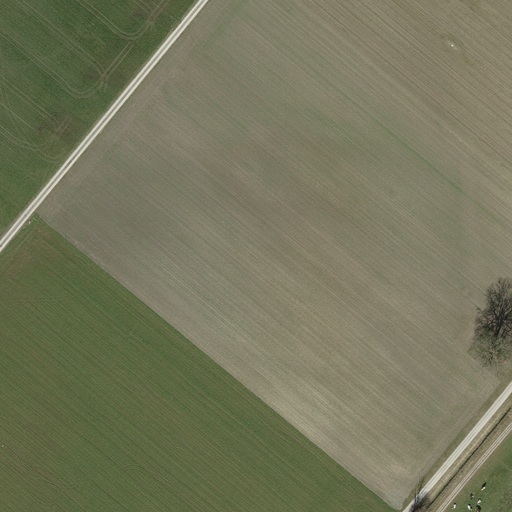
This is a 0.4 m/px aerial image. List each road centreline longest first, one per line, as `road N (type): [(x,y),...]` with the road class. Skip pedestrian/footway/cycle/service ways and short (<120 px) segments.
road 1 (track): [(0,246),(205,0)]
road 2 (track): [(511,387),(408,511)]
